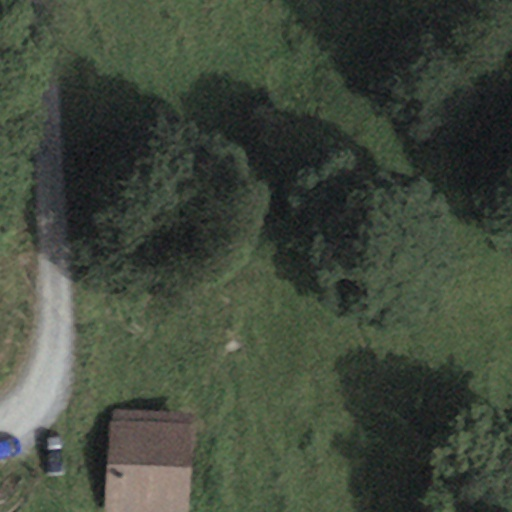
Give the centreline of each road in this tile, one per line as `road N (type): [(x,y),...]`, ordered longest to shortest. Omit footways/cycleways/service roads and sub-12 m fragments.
road 1 (track): [(40,154),(42,350),(34,389),(0,433)]
road 2 (track): [(40,154),(27,0)]
